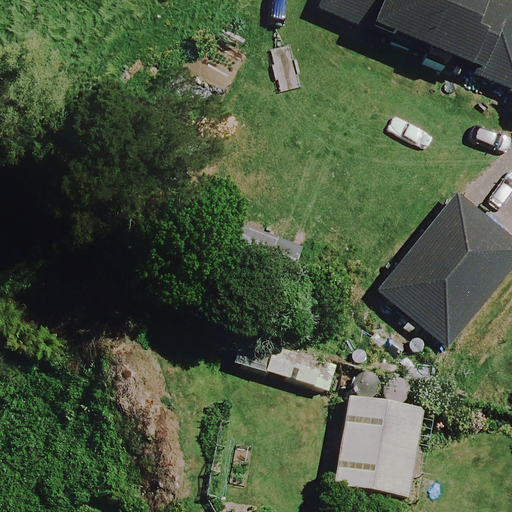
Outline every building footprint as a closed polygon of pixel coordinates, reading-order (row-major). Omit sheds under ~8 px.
[(511,0),(326,0),(319,19),(511,100),(511,0)] [(511,270),(511,255),(451,208),(376,304),(444,357),(511,270)] [(273,252),(218,234),(208,265),(263,283),(273,252)] [(344,352),(304,336),(284,386),(324,402),(344,352)] [(419,418),(346,406),(331,495),(404,507),(419,418)]
